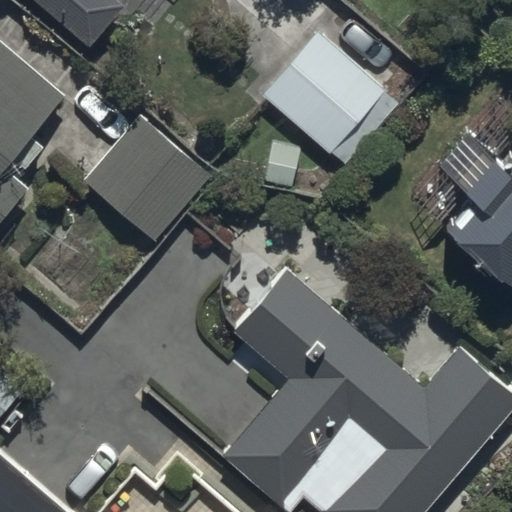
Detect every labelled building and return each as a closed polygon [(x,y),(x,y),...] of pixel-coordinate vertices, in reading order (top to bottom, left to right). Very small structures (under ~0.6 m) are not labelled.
[(46,0),(87,35),(117,0),(46,0)] [(312,21),(258,83),(343,154),(396,91),(312,21)] [(0,204),(28,169),(2,149),(63,73),(0,22),(0,204)] [(138,99),(82,167),(154,226),(210,158),(138,99)] [(465,173),(434,207),(511,274),(511,118),(495,138),(456,119),(423,155),(465,173)] [(292,265),(238,325),(288,373),(259,406),(189,343),(151,386),(290,510),(310,488),(335,511),(418,511),(511,407),(511,385),(462,341),(424,384),(292,265)] [(0,329),(0,398),(35,359),(0,329)] [(0,437),(0,511),(68,511),(73,507),(0,437)] [(169,511),(148,493),(130,511),(267,511),(260,505),(254,511),(169,511)]
